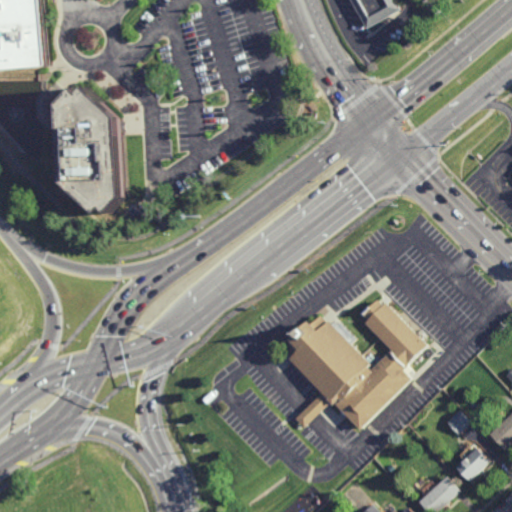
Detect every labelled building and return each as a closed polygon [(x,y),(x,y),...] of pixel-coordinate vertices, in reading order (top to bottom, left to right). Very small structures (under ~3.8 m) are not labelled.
[(47,0),(53,64),(0,69),(0,0),(47,0)] [(397,0),(402,9),(368,27),(353,0),(397,0)] [(132,195),(116,211),(110,205),(104,211),(71,180),(70,125),(65,125),(56,117),(55,99),(60,93),(72,93),(84,79),(90,85),(95,78),(129,109),(132,195)] [(386,304),(389,302),(431,345),(406,369),(415,378),(363,430),(337,404),(336,405),(333,401),(307,427),(298,418),(325,391),(293,359),(296,356),(289,349),(298,341),(295,338),(298,336),(296,334),(311,320),(315,323),(322,315),(329,322),(331,320),(365,355),(373,347),(384,359),(394,349),(368,322),(371,319),(365,313),(380,298),(386,304)] [(461,434),(449,421),(462,410),(473,422),(461,434)] [(511,446),(508,450),(493,433),(511,416),(511,446)] [(479,450),(481,448),(494,462),(473,481),(460,467),(476,453),(471,448),(474,445),(479,450)] [(442,511),(432,511),(423,501),(451,476),(465,492),(442,511)]
